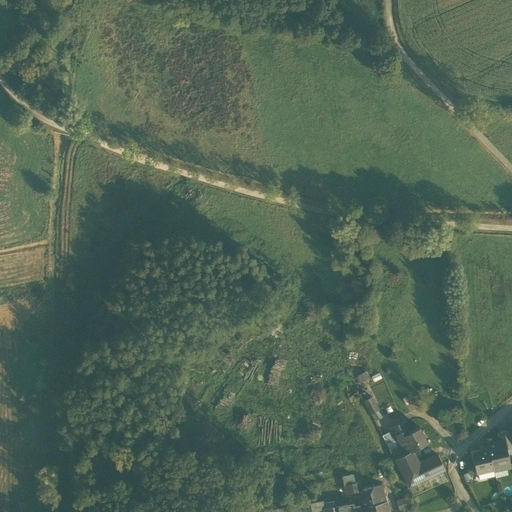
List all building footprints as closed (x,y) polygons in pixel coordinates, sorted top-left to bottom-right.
[(410,338),(400,339),(401,347),(411,346),(410,338)] [(361,394),(364,400),(372,396),(369,391),(361,394)] [(364,400),(371,413),(378,410),(372,396),(364,400)] [(451,410),(461,407),(459,398),(449,400),(451,410)] [(401,444),(407,440),(412,438),(409,433),(403,423),(392,428),(398,439),(395,440),(398,445),(401,444)] [(511,425),(508,426),(509,430),(497,432),(499,442),(504,441),(506,449),(511,447),(511,441),(511,438),(511,437),(511,425)] [(419,427),(409,433),(412,438),(407,440),(412,450),(413,451),(428,443),(419,427)] [(383,437),(389,450),(394,447),(388,434),(383,437)] [(401,444),(406,453),(412,450),(407,440),(401,444)] [(494,470),(507,467),(509,464),(506,449),(504,441),(499,442),(488,444),(489,449),(493,468),(494,470)] [(489,449),(473,453),(477,472),(493,468),(489,449)] [(413,451),(412,450),(406,453),(395,459),(404,476),(421,467),(419,464),(413,451)] [(438,455),(419,464),(421,467),(404,476),(410,487),(445,470),(438,455)] [(346,494),(358,491),(357,490),(360,490),(358,481),(344,485),(346,494)] [(382,485),(369,488),(373,504),(386,501),(382,485)] [(367,506),(373,504),(369,488),(360,490),(357,490),(358,491),(361,505),(362,507),(367,506)] [(286,493),(288,506),(302,504),(300,491),(286,493)] [(412,507),(410,501),(404,503),(403,498),(397,500),(400,510),(412,507)] [(312,502),(314,510),(323,508),(323,501),(312,502)] [(373,504),(367,506),(368,511),(389,511),(386,501),(373,504)] [(276,508),(276,511),(314,511),(314,510),(312,502),(302,504),(288,506),(276,508)]
